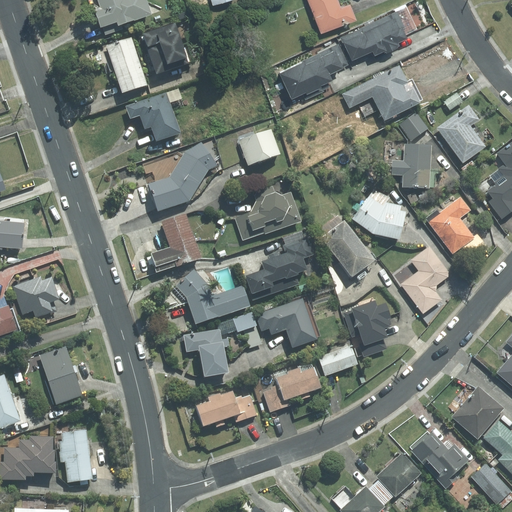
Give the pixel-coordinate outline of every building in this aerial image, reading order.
[(95,0),(99,11),(95,12),(101,32),(117,27),(118,30),(153,19),(146,0),(95,0)] [(190,0),(194,8),(213,1),(215,6),(230,0),(190,0)] [(341,6),(339,0),(305,0),(313,21),(317,19),(322,33),(358,19),(352,2),(341,6)] [(410,35),(397,9),(341,36),(351,59),(372,49),(374,53),(387,47),(389,51),(401,46),(398,40),(410,35)] [(189,63),(177,25),(143,37),(157,80),(174,74),(172,68),(189,63)] [(131,38),(105,48),(123,97),(150,87),(131,38)] [(347,62),(335,43),(279,72),(291,96),(304,90),(305,92),(321,84),(320,82),(332,76),(329,71),(347,62)] [(407,81),(399,66),(341,96),(348,109),(372,97),(384,121),(423,102),(411,79),(407,81)] [(182,134),(167,92),(126,108),(131,121),(140,117),(145,130),(150,128),(156,144),(182,134)] [(464,102),(457,92),(443,102),(450,111),(464,102)] [(479,120),(468,105),(436,131),(462,165),(486,147),(470,127),(479,120)] [(429,129),(416,112),(399,124),(411,142),(429,129)] [(281,156),(271,130),(238,142),(247,168),(281,156)] [(511,141),(496,155),(504,165),(490,176),(496,183),(486,191),(492,198),(487,203),(502,221),(511,212),(511,141)] [(216,165),(201,143),(184,152),(168,179),(147,185),(158,213),(189,202),(207,170),(216,165)] [(430,189),(432,145),(403,144),(402,160),(392,160),(391,175),(402,175),(401,188),(430,189)] [(389,198),(373,191),(352,218),(374,235),(402,240),(404,213),(399,213),(401,206),(386,203),(389,198)] [(260,209),(234,216),(243,240),(300,221),(291,193),(281,196),(275,193),(265,197),(260,209)] [(471,211),(461,197),(440,214),(437,210),(424,220),(453,256),(477,237),(462,218),(471,211)] [(202,259),(188,214),(161,223),(169,249),(151,255),(157,273),(202,259)] [(25,223),(0,220),(0,249),(22,251),(25,223)] [(375,261),(342,221),(319,240),(352,279),(375,261)] [(314,256),(305,237),(283,244),(286,255),(261,263),(263,270),(245,276),(252,297),(274,291),(272,284),(285,280),(285,281),(299,277),(298,274),(306,272),(302,260),(314,256)] [(490,251),(479,238),(463,250),(474,264),(490,251)] [(449,273),(428,247),(410,260),(418,272),(401,285),(423,315),(442,302),(436,294),(435,286),(448,278),(449,273)] [(207,283),(195,269),(175,287),(186,299),(196,327),(250,308),(243,287),(213,297),(207,283)] [(41,276),(13,285),(22,315),(33,312),(35,320),(53,314),(50,304),(59,301),(52,277),(42,280),(41,276)] [(316,340),(303,298),(256,313),(262,331),(268,329),(270,336),(285,331),(290,348),(316,340)] [(353,312),(345,314),(353,337),(359,335),(362,342),(358,343),(362,357),(387,349),(384,341),(389,339),(386,330),(391,328),(388,319),(390,318),(385,303),(376,306),(374,300),(352,307),(353,312)] [(0,310),(0,338),(18,332),(9,307),(0,310)] [(252,313),(233,319),(237,333),(257,327),(252,313)] [(229,347),(228,339),(223,340),(221,329),(183,335),(186,352),(198,349),(203,379),(229,375),(224,348),(229,347)] [(511,335),(497,351),(508,360),(496,373),(511,386),(511,335)] [(359,363),(352,344),(317,357),(324,376),(359,363)] [(65,346),(39,355),(56,406),(83,397),(65,346)] [(322,389),(315,368),(300,373),(299,368),(276,376),(279,386),(261,392),(269,414),(289,407),(287,401),(322,389)] [(4,374),(0,375),(0,431),(22,424),(4,374)] [(504,410),(477,387),(450,417),(476,441),(504,410)] [(208,403),(196,407),(202,428),(234,419),(235,424),(256,417),(249,393),(235,397),(234,392),(222,395),(222,394),(207,398),(208,403)] [(511,433),(497,421),(483,439),(502,454),(511,465),(511,433)] [(441,436),(434,429),(410,452),(448,492),(459,481),(454,475),(470,461),(453,443),(447,449),(438,439),(441,436)] [(88,431),(57,434),(62,464),(64,463),(67,483),(95,479),(88,431)] [(53,439),(0,436),(0,441),(0,479),(25,481),(25,478),(33,479),(34,474),(56,475),(57,463),(54,463),(54,451),(53,451),(53,439)] [(422,473),(402,453),(377,478),(379,480),(368,491),(365,488),(355,497),(349,492),(336,504),(341,509),(339,511),(379,511),(384,507),(383,506),(393,496),(395,498),(422,473)] [(511,492),(511,491),(485,464),(471,478),(498,506),(511,492)]
